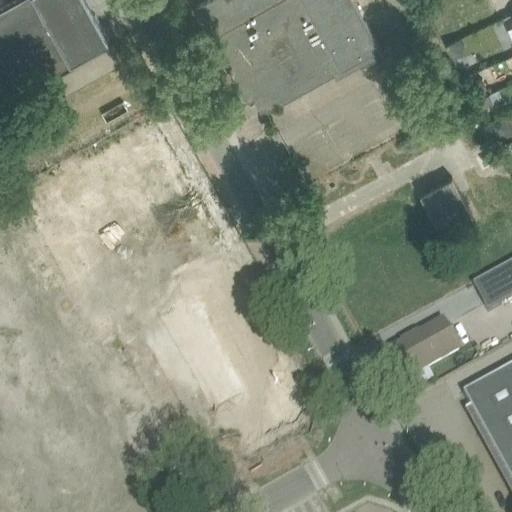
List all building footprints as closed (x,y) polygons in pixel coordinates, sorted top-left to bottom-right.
[(22,87),(110,39),(88,0),(14,0),(0,8),(0,99),(22,87)] [(260,98),(261,99),(266,108),(280,101),(281,102),(335,72),(334,70),(358,57),(362,63),(384,50),(356,0),(205,0),(196,5),(200,12),(198,12),(208,29),(209,29),(214,38),(213,39),(219,51),(220,50),(224,56),(222,56),(229,68),(230,67),(233,73),(232,74),(238,85),(240,84),(243,90),(241,91),(244,96),(246,96),(248,100),(265,90),(265,95),(260,98)] [(461,37),(446,45),(453,59),(461,55),(465,45),(461,37)] [(56,75),(65,92),(122,61),(112,44),(56,75)] [(482,76),(469,83),(476,96),(489,90),(482,76)] [(490,93),(477,98),(481,107),(494,101),(490,93)] [(503,117),(491,123),(497,135),(509,129),(503,117)] [(137,142),(80,173),(98,206),(155,174),(137,142)] [(155,174),(98,206),(115,237),(172,206),(155,174)] [(474,216),(452,176),(421,194),(442,233),(474,216)] [(132,269),(189,237),(172,206),(115,237),(132,269)] [(0,222),(0,251),(31,234),(19,212),(0,222)] [(43,255),(31,234),(0,251),(0,261),(7,275),(43,255)] [(132,269),(150,300),(207,269),(189,237),(132,269)] [(19,296),(54,276),(43,255),(7,275),(19,296)] [(511,298),(511,262),(473,284),(488,311),(511,298)] [(224,300),(207,269),(150,300),(167,332),(224,300)] [(0,278),(0,305),(19,296),(7,275),(0,278)] [(54,276),(19,296),(30,317),(66,297),(54,276)] [(0,333),(30,317),(19,296),(0,305),(0,333)] [(77,318),(66,297),(30,317),(42,338),(77,318)] [(185,363),(242,332),(224,300),(167,332),(185,363)] [(0,333),(0,345),(6,357),(42,338),(30,317),(0,333)] [(53,359),(89,339),(77,318),(42,338),(53,359)] [(444,322),(406,343),(389,353),(404,381),(459,350),(444,322)] [(242,332),(185,363),(202,395),(259,363),(242,332)] [(42,338),(6,357),(18,378),(53,359),(42,338)] [(53,359),(64,377),(99,358),(89,339),(53,359)] [(111,379),(99,358),(64,377),(75,398),(111,379)] [(64,377),(53,359),(18,378),(28,397),(64,377)] [(259,363),(202,395),(219,426),(276,395),(259,363)] [(511,482),(511,369),(464,395),(511,482)] [(75,398),(64,377),(28,397),(40,418),(75,398)] [(111,379),(75,398),(87,419),(122,400),(111,379)] [(276,395),(219,426),(237,458),(294,427),(276,395)] [(40,418),(51,439),(87,419),(75,398),(40,418)] [(122,400),(87,419),(98,440),(134,421),(122,400)] [(98,440),(87,419),(51,439),(63,460),(98,440)] [(110,461),(146,442),(134,421),(98,440),(110,461)] [(98,440),(63,460),(75,481),(110,461),(98,440)] [(157,463),(146,442),(110,461),(122,482),(157,463)] [(75,481),(86,502),(122,482),(110,461),(75,481)] [(157,463),(122,482),(133,504),(169,484),(157,463)] [(118,511),(133,504),(122,482),(86,502),(91,511),(118,511)]
